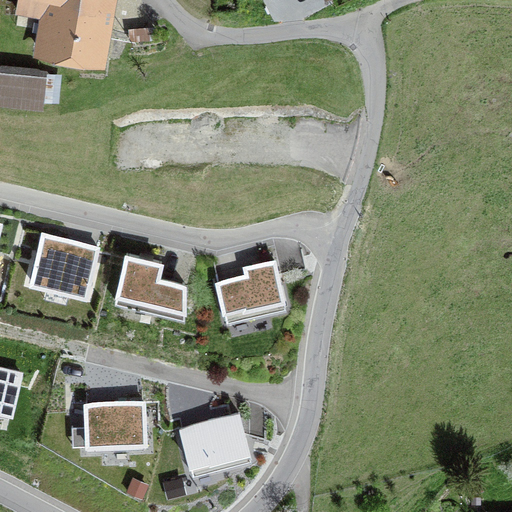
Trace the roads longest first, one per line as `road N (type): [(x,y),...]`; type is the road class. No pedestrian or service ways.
road 1 (unclassified): [(343,234),(372,125),(375,76),(362,37),(326,26),(224,37),(193,32),(166,0)]
road 2 (residential): [(343,234),(293,228),(195,239),(0,192)]
road 3 (residential): [(313,405),(0,333)]
road 4 (unclassified): [(313,405),(343,234)]
road 5 (unclassified): [(255,511),(305,437),(313,405)]
